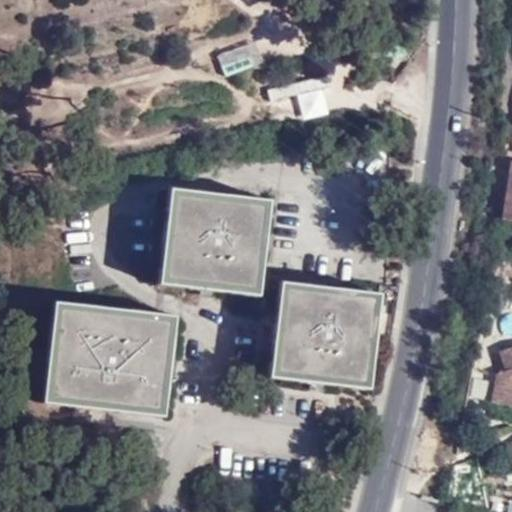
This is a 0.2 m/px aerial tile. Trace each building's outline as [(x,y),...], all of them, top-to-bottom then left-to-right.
[(221,77),(259,64),(251,42),(213,55),(221,77)] [(263,84),(266,126),(296,124),(295,109),(334,105),(331,78),(263,84)] [(264,195),(165,184),(155,281),(204,286),(254,291),(264,195)] [(374,289),(277,278),(268,374),(317,378),(365,383),(374,289)] [(173,314),(53,301),(42,400),(162,414),(168,364),(173,314)]
